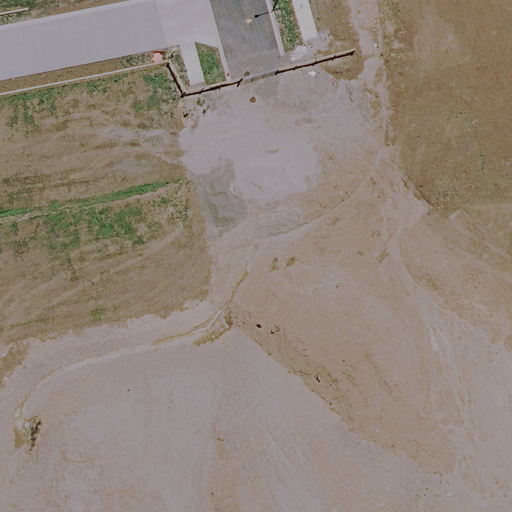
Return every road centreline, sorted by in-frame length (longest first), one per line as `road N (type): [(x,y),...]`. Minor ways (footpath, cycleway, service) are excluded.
road 1 (unknown): [(278,75),(315,212),(267,352),(83,511)]
road 2 (residential): [(0,50),(259,2)]
